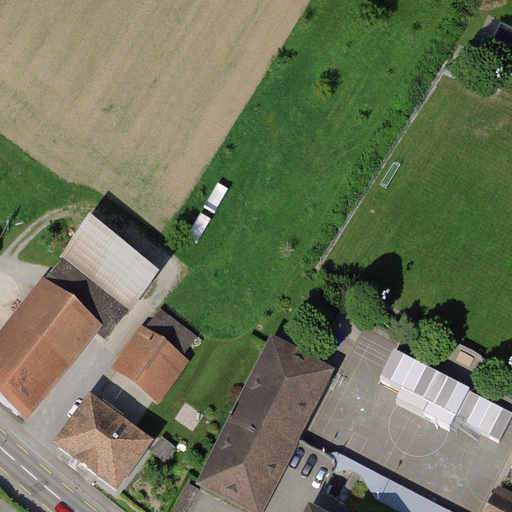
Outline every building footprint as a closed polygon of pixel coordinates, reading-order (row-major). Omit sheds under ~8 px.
[(155,282),(92,231),(0,344),(0,393),(29,417),(101,330),(110,337),(155,282)] [(195,344),(160,315),(120,371),(156,398),(195,344)] [(201,487),(250,511),(261,511),(331,379),(273,349),(201,487)] [(153,452),(92,407),(58,453),(119,498),(153,452)] [(511,511),(511,504),(500,499),(493,511),(511,511)]
